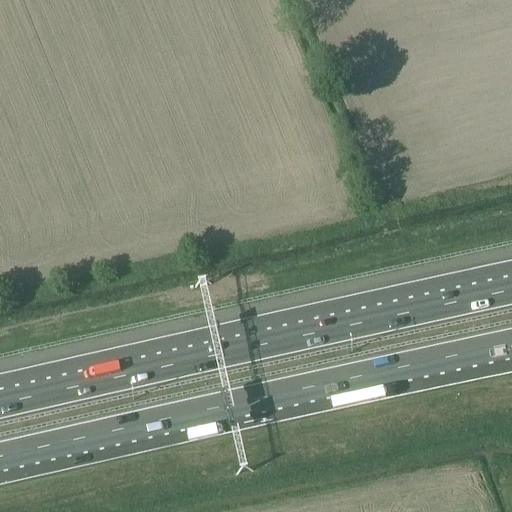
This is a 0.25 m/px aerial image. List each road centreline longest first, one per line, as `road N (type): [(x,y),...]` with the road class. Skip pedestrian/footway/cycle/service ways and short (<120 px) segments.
road 1 (motorway): [(0,457),(511,343)]
road 2 (motorway): [(511,292),(0,405)]
